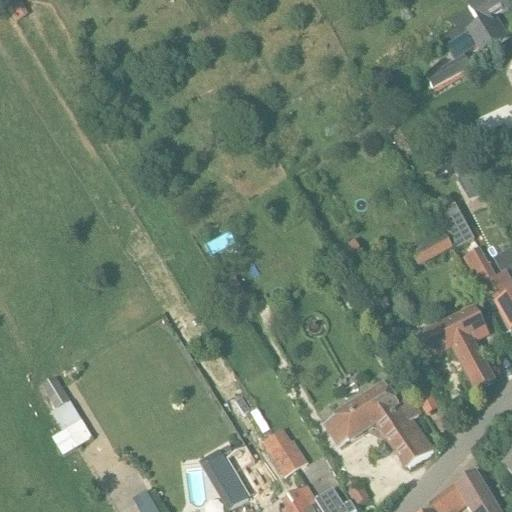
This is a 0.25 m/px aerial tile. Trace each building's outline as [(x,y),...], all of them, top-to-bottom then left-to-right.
[(16,24),(28,17),(18,0),(13,0),(5,6),(16,24)] [(455,18),(466,34),(444,47),(455,64),(464,59),(463,56),(475,49),(479,55),(499,42),(487,23),(508,9),(502,0),(478,0),(465,8),(468,11),(455,18)] [(433,93),(472,71),(464,59),(455,64),(426,80),(433,93)] [(455,208),(438,217),(457,251),(474,242),(455,208)] [(419,269),(453,251),(446,239),(413,258),(419,269)] [(495,261),(504,273),(511,266),(511,250),(511,249),(495,261)] [(496,279),(479,252),(463,260),(473,278),(474,277),(481,290),(486,287),(511,334),(511,333),(511,285),(506,274),(496,279)] [(493,386),(472,345),(491,334),(478,310),(416,344),(429,368),(454,355),(475,395),(493,386)] [(70,403),(56,380),(41,389),(54,412),(70,403)] [(399,408),(385,388),(323,427),(338,449),(376,423),(409,472),(434,456),(411,425),(421,418),(410,401),(399,408)] [(283,482),(296,474),(273,439),(260,421),(250,427),(272,460),(283,482)] [(283,433),(273,439),(296,474),(308,467),(294,444),(291,446),(283,433)] [(228,448),(219,454),(223,459),(232,453),(228,448)] [(239,482),(225,460),(208,470),(231,511),(229,511),(255,511),(266,506),(258,492),(250,497),(241,480),(239,482)] [(497,511),(476,478),(456,489),(438,507),(441,511),(455,511),(464,505),(467,511),(497,511)] [(360,488),(355,481),(345,486),(350,494),(349,495),(358,509),(370,501),(361,487),(360,488)] [(316,503),(307,489),(283,503),(288,511),(327,511),(320,500),(316,503)] [(344,509),(333,492),(320,500),(327,511),(354,511),(351,505),(344,509)] [(140,511),(159,511),(149,493),(134,501),(140,511)]
